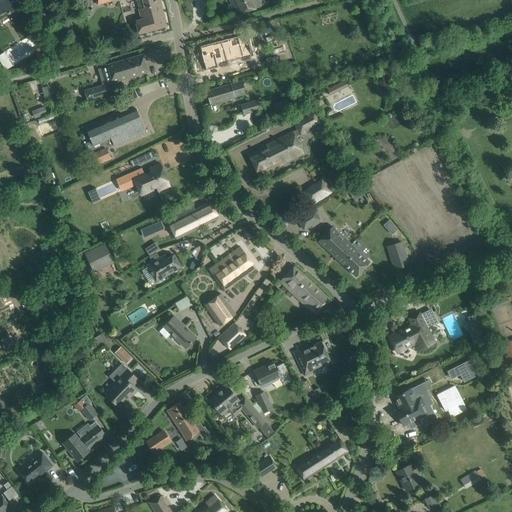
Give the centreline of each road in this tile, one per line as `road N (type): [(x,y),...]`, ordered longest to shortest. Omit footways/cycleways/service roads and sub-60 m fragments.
road 1 (unclassified): [(349,305),(210,169),(170,0)]
road 2 (unclassified): [(77,486),(158,400),(349,305)]
road 3 (residential): [(343,511),(368,429),(365,343),(349,305)]
road 4 (unclassified): [(272,511),(212,476),(164,478),(94,499),(77,486)]
